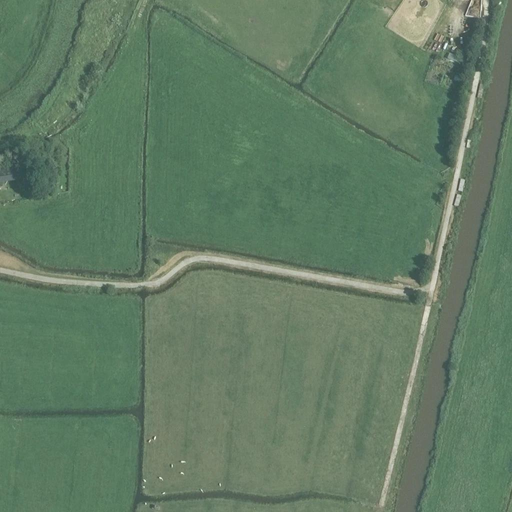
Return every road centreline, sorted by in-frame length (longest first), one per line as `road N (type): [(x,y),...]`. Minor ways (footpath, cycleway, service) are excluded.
road 1 (track): [(487,0),(432,286),(396,292),(201,258),(150,285),(0,270)]
road 2 (track): [(381,507),(432,286)]
